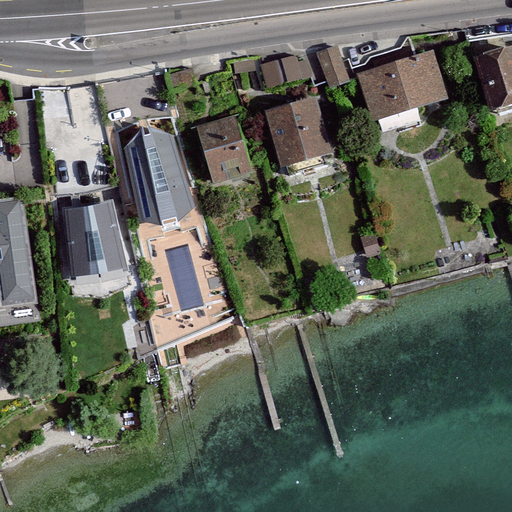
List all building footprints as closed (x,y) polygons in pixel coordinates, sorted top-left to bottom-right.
[(339,48),(322,56),(335,85),(352,78),(339,48)] [(428,56),(366,76),(379,117),(441,97),(428,56)] [(511,57),(511,58),(478,70),(496,120),(511,114),(511,57)] [(298,59),(268,68),(273,87),(303,78),(298,59)] [(318,103),(274,114),(286,162),(330,150),(318,103)] [(236,121),(205,129),(218,178),(249,170),(236,121)] [(144,130),(125,149),(142,221),(162,228),(180,224),(196,207),(177,134),(151,128),(144,130)] [(23,196),(0,199),(0,309),(37,303),(23,196)] [(62,209),(65,279),(101,276),(124,271),(114,200),(62,209)] [(377,233),(366,237),(373,261),(384,258),(377,233)]
